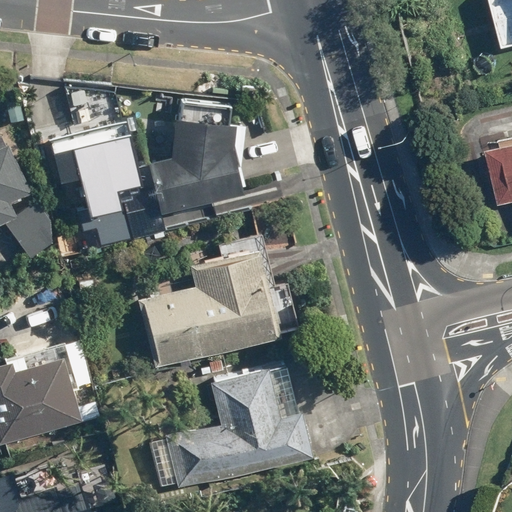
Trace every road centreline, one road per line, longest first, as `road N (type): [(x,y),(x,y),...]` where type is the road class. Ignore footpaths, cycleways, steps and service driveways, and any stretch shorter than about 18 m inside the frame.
road 1 (residential): [(0,3),(220,22),(307,2)]
road 2 (secondary): [(307,2),(389,296)]
road 3 (secondary): [(408,376),(421,454),(418,511)]
road 4 (tertiary): [(389,296),(458,301),(511,292)]
